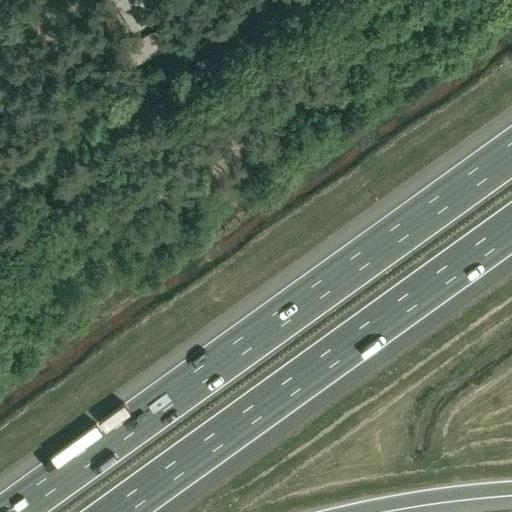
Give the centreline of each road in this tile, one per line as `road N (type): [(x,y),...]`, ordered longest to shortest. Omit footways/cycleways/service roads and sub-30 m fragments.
road 1 (motorway): [(511,152),(12,511)]
road 2 (motorway): [(117,511),(511,228)]
road 3 (motorway): [(347,511),(511,487)]
